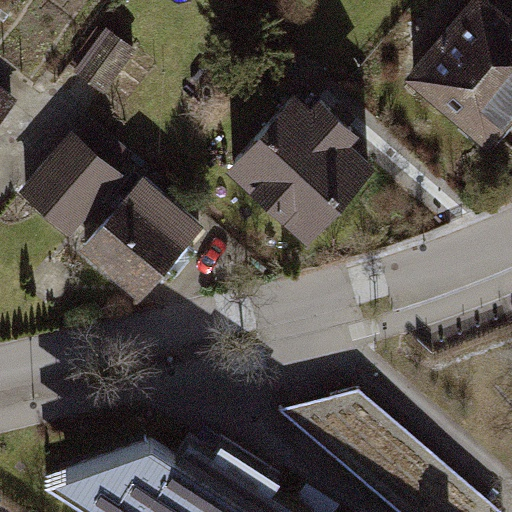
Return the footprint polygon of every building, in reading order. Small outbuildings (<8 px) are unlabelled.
[(475,0),(407,84),(492,153),(511,129),(511,19),(488,0),(475,0)] [(140,50),(109,28),(75,74),(106,93),(140,50)] [(0,124),(18,101),(0,87),(0,124)] [(232,169),(315,244),(385,167),(302,92),(232,169)] [(78,130),(21,194),(70,236),(126,172),(78,130)] [(81,252),(140,303),(206,228),(147,177),(81,252)] [(503,511),(361,389),(281,409),(400,511),(503,511)] [(89,511),(264,511),(168,449),(57,491),(89,511)]
